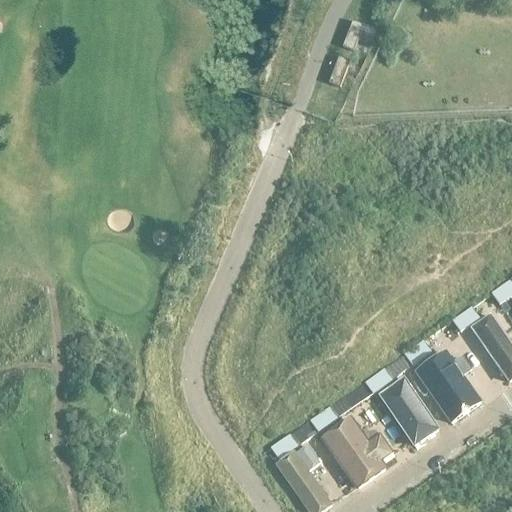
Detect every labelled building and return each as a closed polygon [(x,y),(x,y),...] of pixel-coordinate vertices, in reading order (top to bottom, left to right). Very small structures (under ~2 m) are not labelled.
[(353,17),(343,43),(353,47),(359,32),(373,37),(377,26),(353,17)] [(349,57),(339,53),(329,79),(339,83),(349,57)] [(511,283),(511,282),(491,295),(496,303),(500,307),(511,298),(511,283)] [(472,309),(452,323),(460,335),(480,321),(472,309)] [(511,381),(511,349),(490,318),(463,337),(499,391),(511,381)] [(424,343),(404,356),(412,368),(412,369),(432,355),(424,343)] [(454,364),(447,353),(415,374),(450,426),(482,404),(466,381),(473,376),(462,359),(454,364)] [(389,367),(384,370),(392,382),(412,368),(404,356),(389,367)] [(384,370),(365,384),(373,396),(393,382),(392,382),(384,370)] [(411,380),(407,383),(416,397),(419,396),(421,394),(411,380)] [(411,453),(438,434),(403,383),(376,401),(411,453)] [(329,409),(310,423),(318,435),(338,421),(329,409)] [(367,445),(349,422),(320,444),(356,492),(385,471),(381,465),(393,456),(378,437),(367,445)] [(271,450),(279,462),(299,449),(290,437),(271,450)] [(321,467),(305,446),(271,472),(300,511),(326,511),(331,509),(307,477),(321,467)]
